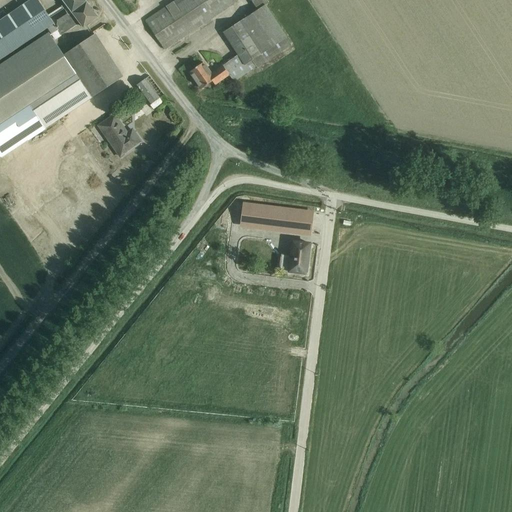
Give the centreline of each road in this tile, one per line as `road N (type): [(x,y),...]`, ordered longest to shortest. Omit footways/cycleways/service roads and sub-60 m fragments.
road 1 (unclassified): [(332,196),(293,511)]
road 2 (unclassified): [(191,225),(0,463)]
road 3 (residential): [(104,0),(225,147)]
road 4 (unclassified): [(332,196),(511,229)]
road 5 (unclassified): [(191,225),(237,181),(332,196)]
